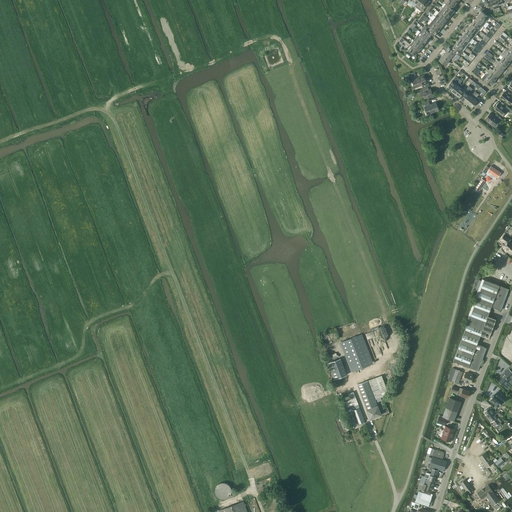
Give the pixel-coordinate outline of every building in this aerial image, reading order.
[(422,12),(423,11),(426,7),(427,8),(430,4),(429,3),(430,2),(427,0),(420,0),(417,4),(415,6),(422,12)] [(445,0),(446,0),(444,2),(446,4),(453,9),(454,8),(453,8),(456,5),(450,0),(445,0)] [(496,0),(487,0),(491,10),(494,9),(494,10),(500,8),(499,5),(496,0)] [(445,6),(443,8),(451,15),(454,12),(455,11),(453,9),(446,4),(445,6)] [(441,10),(439,12),(448,19),(449,18),(451,15),(443,8),(441,10)] [(478,15),(487,22),(490,18),(482,11),(478,15)] [(439,12),(438,14),(440,16),(438,18),(445,23),(447,20),(448,20),(448,19),(439,12)] [(475,20),(483,26),(487,22),(478,15),(475,20)] [(436,17),(433,21),(435,22),(441,27),(442,28),(442,27),(444,25),(445,23),(438,18),(436,17)] [(475,20),(472,24),(480,30),(483,26),(475,20)] [(433,21),(429,25),(431,26),(437,31),(438,32),(441,28),(441,29),(442,28),(441,27),(435,22),(433,21)] [(468,28),(476,34),(480,30),(472,24),(468,28)] [(425,26),(424,27),(426,29),(433,35),(435,36),(436,35),(435,35),(438,32),(437,31),(431,26),(429,25),(427,27),(425,26)] [(422,29),(421,32),(429,39),(432,35),(433,35),(426,29),(424,27),(422,29)] [(465,32),(473,39),(476,34),(468,28),(465,32)] [(419,34),(417,36),(426,43),(427,42),(426,42),(429,39),(421,32),(419,34)] [(462,36),(470,43),(473,39),(465,32),(462,36)] [(416,38),(414,40),(422,47),(425,44),(426,43),(417,36),(416,38)] [(465,46),(466,47),(470,43),(462,36),(458,41),(465,46)] [(412,43),(410,44),(418,51),(419,51),(420,51),(420,50),(422,47),(414,40),(412,43)] [(467,47),(466,47),(465,46),(458,41),(455,45),(463,51),(467,47)] [(408,42),(406,44),(409,46),(407,49),(409,51),(407,53),(412,57),(414,55),(416,56),(418,52),(419,52),(419,51),(418,51),(410,44),(408,42)] [(456,53),(457,54),(459,56),(463,51),(455,45),(452,49),(451,49),(456,52),(456,53)] [(449,47),(446,52),(452,57),(454,58),(455,57),(457,54),(456,53),(456,52),(451,49),(452,49),(449,47)] [(502,53),(511,60),(511,58),(511,53),(508,51),(506,49),(502,53)] [(503,57),(501,59),(508,65),(510,62),(510,61),(511,60),(502,53),(500,51),(499,53),(503,57)] [(446,52),(443,56),(449,61),(451,58),(453,60),(454,58),(452,57),(446,52)] [(445,65),(449,61),(443,56),(439,60),(445,65)] [(496,62),(504,69),(505,67),(506,67),(508,65),(501,59),(499,62),(497,60),(496,62)] [(496,65),(495,68),(501,73),(503,71),(503,70),(504,69),(496,62),(494,63),(496,65)] [(499,76),(501,73),(495,68),(493,70),(490,68),(489,70),(498,77),(499,76)] [(495,82),(497,79),(497,78),(498,77),(489,70),(488,69),(486,71),(490,74),(488,76),(495,82)] [(493,84),(495,82),(488,76),(485,74),(482,79),(491,86),(492,84),(493,84)] [(424,88),(428,87),(430,86),(428,82),(427,83),(424,76),(413,80),(416,88),(423,85),(424,88)] [(458,82),(452,91),(453,92),(455,94),(461,88),(458,86),(463,80),(461,78),(458,82)] [(452,81),(447,88),(449,90),(450,90),(452,91),(458,82),(457,80),(456,81),(454,79),(452,81)] [(425,99),(434,96),(431,89),(429,89),(428,87),(424,88),(419,90),(420,93),(423,92),(425,99)] [(461,88),(455,94),(458,96),(459,96),(460,97),(467,89),(465,87),(463,89),(461,88)] [(467,89),(460,97),(461,98),(461,99),(464,101),(471,92),(469,90),(467,89)] [(471,92),(464,101),(466,103),(467,103),(468,104),(477,93),(475,91),(473,94),(471,92)] [(507,94),(504,92),(500,97),(510,104),(511,101),(511,94),(509,92),(507,94)] [(477,93),(468,104),(470,105),(470,106),(472,108),(478,101),(475,99),(479,94),(477,93)] [(430,105),(429,101),(422,104),(424,107),(425,107),(428,115),(439,110),(436,102),(430,105)] [(511,113),(511,111),(511,110),(504,104),(502,106),(499,103),(494,108),(504,116),(508,111),(511,113)] [(495,116),(491,113),(486,119),(489,121),(488,122),(491,124),(491,123),(494,126),(499,120),(501,121),(503,119),(497,114),(495,116)] [(483,172),(482,174),(484,175),(485,173),(486,174),(488,171),(498,178),(501,173),(491,166),(489,168),(487,166),(484,171),(483,172)] [(506,243),(509,239),(504,235),(501,240),(506,243)] [(455,357),(453,361),(454,361),(477,370),(485,347),(477,344),(481,335),(489,338),(496,319),(488,316),(491,307),(501,311),(509,290),(509,289),(482,279),(477,277),(473,287),(474,288),(476,288),(475,290),(478,291),(468,317),(467,319),(469,320),(463,336),(455,357)] [(352,372),(370,365),(374,364),(362,334),(340,342),(352,372)] [(347,375),(342,362),(328,367),(333,380),(347,375)] [(511,367),(510,370),(508,368),(497,380),(504,386),(511,377),(511,367)] [(450,374),(448,379),(449,380),(459,383),(463,372),(453,368),(450,374)] [(471,382),(473,376),(465,373),(463,379),(471,382)] [(368,380),(358,384),(367,409),(370,419),(381,415),(380,410),(384,409),(383,405),(378,406),(378,405),(377,405),(376,403),(376,402),(382,400),(381,397),(387,394),(389,393),(388,392),(382,375),(368,380)] [(460,387),(458,393),(461,394),(460,395),(467,397),(470,391),(463,388),(460,387)] [(495,394),(491,400),(496,404),(494,407),(496,408),(498,406),(499,406),(501,404),(502,405),(508,397),(499,391),(496,395),(495,394)] [(351,399),(343,402),(345,408),(353,405),(354,405),(358,404),(356,397),(351,399)] [(454,421),(461,402),(450,397),(442,416),(454,421)] [(490,408),(485,411),(487,414),(486,415),(488,418),(489,417),(490,419),(490,420),(491,420),(495,424),(495,425),(494,426),(495,428),(496,429),(502,425),(501,423),(500,422),(502,421),(498,416),(496,417),(495,415),(497,414),(491,407),(490,408)] [(353,410),(347,412),(352,426),(358,424),(365,421),(359,408),(353,410)] [(445,425),(447,419),(439,416),(437,422),(445,425)] [(451,442),(452,437),(455,429),(446,426),(442,438),(447,440),(447,441),(451,442)] [(429,447),(427,453),(428,453),(430,454),(430,455),(433,456),(430,465),(429,464),(428,467),(429,467),(432,468),(438,470),(438,469),(444,471),(447,461),(443,459),(445,454),(435,449),(429,447)] [(487,467),(493,463),(486,452),(479,457),(487,467)] [(501,458),(495,463),(498,467),(505,462),(501,458)] [(425,476),(425,477),(435,480),(438,470),(432,468),(429,467),(428,471),(427,471),(426,473),(425,476)] [(419,486),(418,489),(426,492),(427,490),(431,491),(435,480),(425,477),(425,476),(422,475),(421,479),(419,486)] [(469,494),(473,490),(465,479),(461,482),(469,494)] [(233,492),(233,490),(233,488),(232,486),(231,485),(230,484),(229,483),(228,482),(226,481),(224,481),(223,481),(221,481),(219,482),(217,483),(216,485),(215,486),(215,488),(215,490),(215,492),(215,493),(216,495),(217,496),(218,497),(220,498),(221,499),(223,499),(225,499),(227,499),(229,498),(230,496),(231,495),(232,494),(233,492)] [(499,501),(488,485),(478,493),(482,498),(486,496),(493,505),(499,501)] [(415,494),(414,497),(416,498),(415,502),(429,506),(432,496),(430,495),(431,493),(419,490),(418,491),(417,495),(415,494)] [(220,511),(247,511),(244,501),(220,510),(220,511)]
